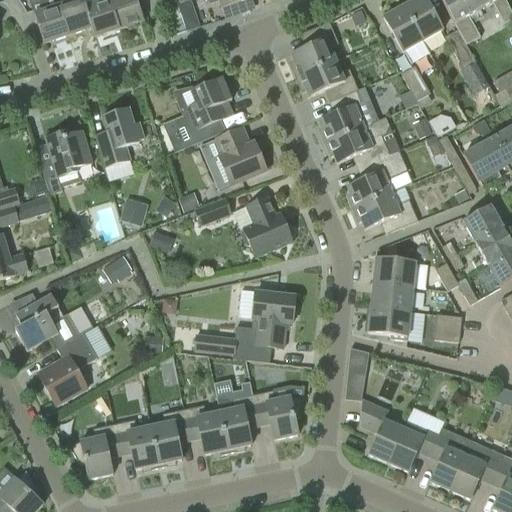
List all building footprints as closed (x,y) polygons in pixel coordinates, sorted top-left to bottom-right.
[(44,47),(68,39),(58,9),(55,0),(39,0),(29,4),(44,47)] [(114,0),(108,2),(118,33),(143,24),(135,0),(114,0)] [(172,38),(199,30),(189,0),(177,0),(174,1),(161,5),(166,19),(172,38)] [(251,2),(250,0),(206,0),(209,7),(218,4),(221,12),(251,2)] [(412,0),(401,7),(422,45),(442,34),(423,0),(419,0),(417,2),(415,0),(412,0)] [(440,0),(439,1),(457,33),(465,48),(480,40),(468,19),(480,13),(472,0),(440,0)] [(511,22),(511,17),(503,0),(472,0),(480,13),(492,6),(503,27),(511,22)] [(81,1),(58,9),(68,39),(91,31),(92,31),(84,10),(85,10),(81,1)] [(108,2),(85,10),(84,10),(92,31),(91,31),(94,41),(118,33),(108,2)] [(402,56),(422,45),(401,7),(387,15),(388,18),(383,21),(402,56)] [(290,66),(296,81),(335,64),(330,51),(338,48),(329,26),(305,36),(311,48),(290,57),(293,65),(290,66)] [(444,40),(462,73),(475,66),(465,48),(457,33),(444,40)] [(340,77),(335,64),(296,81),(302,95),(305,93),(308,101),(329,92),(334,104),(357,93),(349,73),(340,77)] [(460,75),(467,87),(482,78),(475,66),(462,73),(460,75)] [(416,105),(429,97),(414,70),(400,78),(416,105)] [(499,96),(511,88),(511,73),(493,85),(499,96)] [(231,103),(227,94),(224,82),(190,90),(194,107),(185,111),(189,122),(170,130),(180,154),(225,135),(221,124),(233,118),(228,105),(231,103)] [(500,110),(511,102),(511,88),(499,96),(494,99),(500,110)] [(324,147),(378,124),(369,102),(364,90),(357,93),(334,104),(328,106),(329,107),(334,104),(339,115),(318,124),(321,131),(318,133),(324,147)] [(104,172),(130,164),(126,151),(139,147),(138,144),(143,143),(139,126),(133,128),(128,112),(101,120),(106,136),(93,140),(104,172)] [(429,124),(435,138),(455,130),(449,115),(429,124)] [(357,158),(362,170),(389,158),(381,140),(385,138),(389,130),(385,121),(378,124),(324,147),(330,161),(333,160),(336,167),(357,158)] [(431,138),(424,122),(412,128),(419,143),(431,138)] [(484,124),(471,131),(475,137),(483,140),(490,135),(484,124)] [(509,178),(511,176),(511,130),(462,159),(482,193),(500,182),(500,181),(509,176),(509,178)] [(251,155),(241,132),(215,143),(222,159),(218,161),(230,189),(265,174),(257,153),(251,155)] [(91,168),(81,134),(66,139),(65,135),(44,141),(53,168),(41,172),(49,198),(62,195),(61,191),(80,185),(77,172),(91,168)] [(438,145),(443,154),(451,149),(446,141),(438,145)] [(456,158),(451,149),(443,154),(448,162),(456,158)] [(346,199),(352,213),(391,196),(385,183),(406,175),(398,154),(389,158),(362,170),(367,181),(346,189),(349,197),(346,199)] [(461,167),(456,158),(448,162),(453,171),(461,167)] [(453,171),(458,180),(466,175),(461,167),(453,171)] [(471,184),(466,175),(458,180),(463,188),(471,184)] [(463,188),(468,197),(476,193),(471,184),(463,188)] [(0,211),(19,206),(15,192),(0,196),(0,211)] [(468,201),(464,193),(453,199),(458,207),(468,201)] [(384,237),(384,238),(417,225),(408,204),(396,209),(391,196),(352,213),(358,227),(361,225),(364,233),(385,224),(390,235),(384,237)] [(188,198),(178,202),(183,216),(194,212),(188,198)] [(0,230),(18,225),(51,215),(46,200),(0,213),(0,230)] [(248,250),(249,248),(255,262),(292,246),(282,223),(278,225),(267,201),(245,210),(253,228),(243,232),(243,234),(241,235),(240,239),(244,248),(248,250)] [(121,225),(139,230),(140,230),(147,208),(126,202),(119,224),(121,225)] [(172,210),(161,203),(154,214),(166,221),(172,210)] [(200,229),(230,218),(224,203),(195,214),(200,229)] [(489,209),(462,224),(475,246),(502,231),(489,209)] [(54,230),(47,232),(49,240),(57,238),(54,230)] [(487,268),(511,254),(511,249),(502,231),(475,246),(487,268)] [(162,255),(168,240),(154,234),(148,250),(162,255)] [(14,278),(28,274),(22,258),(9,262),(2,237),(0,237),(0,283),(15,279),(14,278)] [(450,246),(442,250),(448,262),(456,257),(450,246)] [(70,266),(82,261),(79,253),(73,251),(65,254),(70,266)] [(511,254),(487,268),(500,290),(511,283),(511,254)] [(463,269),(456,257),(448,262),(455,273),(463,269)] [(373,275),(372,287),(412,291),(426,293),(428,269),(415,268),(415,262),(398,260),(397,264),(375,262),(374,275),(373,275)] [(122,261),(108,269),(116,283),(130,274),(122,261)] [(435,273),(447,295),(458,289),(446,267),(435,273)] [(412,291),(372,287),(369,311),(410,315),(412,291)] [(469,308),(477,304),(470,292),(462,296),(469,308)] [(295,300),(255,295),(252,323),(258,323),(255,349),(283,352),(285,326),(291,327),(292,320),(295,320),(297,307),(294,307),(295,300)] [(511,297),(500,304),(506,315),(511,311),(511,297)] [(26,355),(50,342),(56,352),(79,339),(67,317),(62,319),(51,299),(15,319),(22,331),(15,335),(26,355)] [(410,315),(369,311),(368,323),(369,323),(367,336),(389,339),(389,343),(407,344),(409,324),(410,315)] [(421,345),(425,317),(412,315),(408,343),(421,345)] [(460,333),(461,321),(436,318),(435,331),(460,333)] [(458,346),(460,333),(435,331),(433,343),(458,346)] [(97,362),(88,347),(84,339),(83,337),(79,339),(56,352),(63,364),(37,378),(55,409),(86,392),(76,374),(97,362)] [(162,340),(144,339),(142,357),(161,358),(162,340)] [(234,359),(235,343),(196,339),(194,355),(234,359)] [(350,352),(347,375),(365,377),(368,357),(350,352)] [(490,403),(501,407),(506,393),(496,390),(490,403)] [(274,404),(272,394),(252,399),(257,423),(268,421),(273,443),(273,444),(297,439),(294,422),(300,421),(302,402),(289,400),(274,404)] [(245,426),(257,423),(252,399),(231,403),(222,400),(216,401),(219,415),(228,457),(244,454),(243,450),(250,449),(245,426)] [(387,467),(406,426),(387,418),(388,415),(362,403),(359,430),(377,437),(367,459),(368,459),(387,467)] [(182,413),(187,438),(199,436),(204,459),(211,457),(212,461),(228,457),(219,415),(205,418),(203,409),(182,413)] [(150,430),(159,472),(175,468),(174,465),(181,463),(176,441),(187,438),(182,413),(162,418),(164,427),(150,430)] [(411,423),(429,426),(430,416),(412,413),(411,423)] [(159,472),(150,430),(136,433),(134,424),(113,428),(118,453),(130,450),(135,473),(142,472),(142,475),(159,472)] [(425,435),(406,426),(387,467),(407,476),(406,476),(408,477),(417,455),(428,460),(438,437),(427,432),(425,435)] [(80,445),(69,451),(79,468),(84,467),(88,483),(112,478),(112,477),(107,455),(118,453),(113,428),(92,432),(95,442),(80,445)] [(440,432),(438,437),(428,460),(438,465),(429,486),(430,487),(430,486),(450,495),(472,445),(440,432)] [(502,459),(472,445),(450,495),(469,503),(468,504),(470,504),(479,483),(490,487),(502,459)] [(511,511),(511,467),(511,468),(511,467),(511,463),(502,459),(490,487),(500,492),(491,511),(511,511)] [(0,511),(8,511),(9,511),(10,511),(38,511),(43,508),(42,507),(41,508),(30,497),(34,493),(35,492),(25,475),(14,481),(4,493),(0,489),(0,511)]
